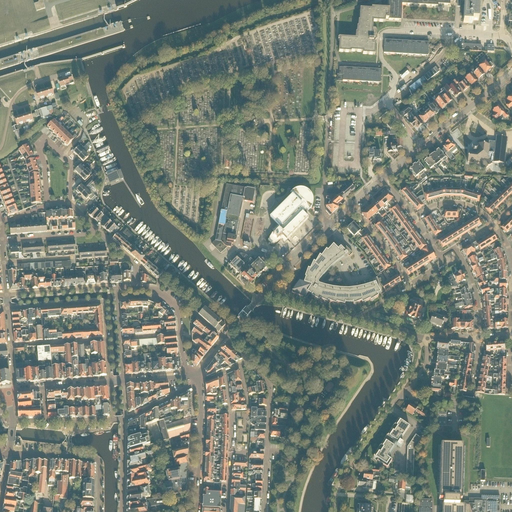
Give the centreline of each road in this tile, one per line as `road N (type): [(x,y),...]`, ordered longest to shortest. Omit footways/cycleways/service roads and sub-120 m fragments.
road 1 (residential): [(330,226),(322,216),(331,0)]
road 2 (residential): [(7,308),(102,302),(109,382)]
road 3 (unclassified): [(427,339),(263,293)]
road 4 (residential): [(68,203),(71,163),(46,139),(37,146),(46,205)]
road 5 (residential): [(99,511),(97,460),(9,454)]
road 6 (residential): [(195,511),(198,384)]
road 7 (residential): [(439,59),(385,101),(421,145)]
